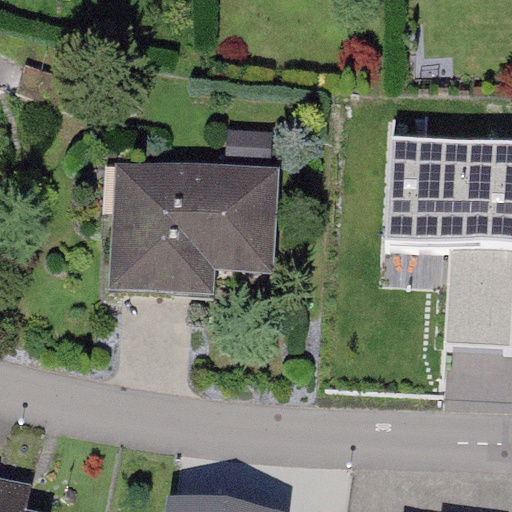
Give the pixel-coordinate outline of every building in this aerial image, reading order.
[(84,89),(27,71),(18,100),(75,118),(84,89)] [(266,141),(233,139),(231,166),(264,168),(266,141)] [(511,156),(393,151),(387,254),(485,259),(483,292),(449,290),(446,352),(511,355),(511,156)] [(269,190),(142,183),(140,217),(126,217),(122,292),(179,295),(180,270),(264,275),(269,190)] [(0,483),(0,511),(48,511),(52,492),(0,483)]
